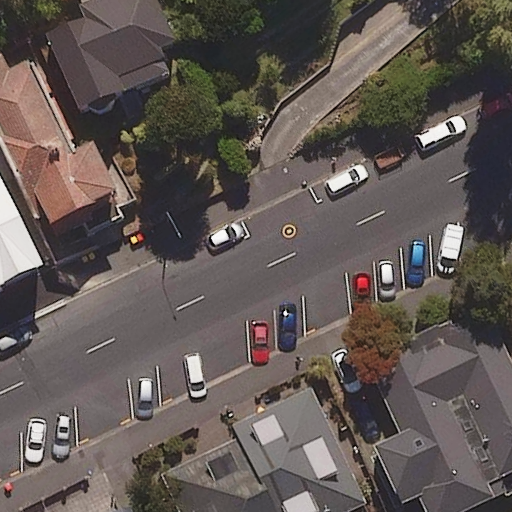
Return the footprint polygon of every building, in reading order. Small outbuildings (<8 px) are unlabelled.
[(180,41),(161,0),(103,0),(83,9),(88,19),(50,36),(84,112),(170,74),(160,50),(180,41)] [(76,171),(25,70),(0,82),(0,147),(49,245),(122,208),(98,160),(76,171)] [(39,246),(17,206),(0,215),(0,248),(8,263),(39,246)] [(472,511),(511,494),(511,361),(491,314),(374,366),(406,439),(377,452),(401,506),(422,497),(428,511),(472,511)] [(226,422),(236,444),(169,475),(185,511),(367,511),(309,385),(226,422)]
